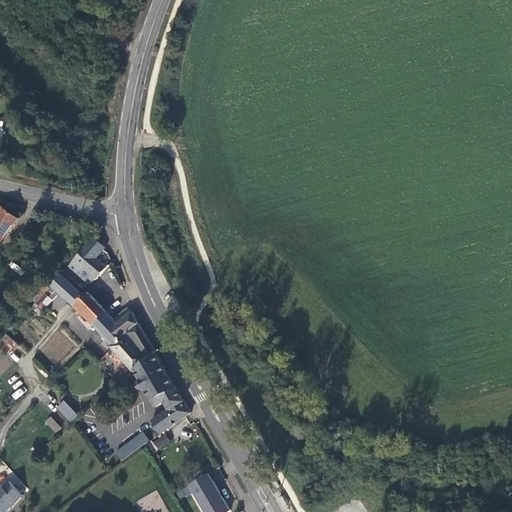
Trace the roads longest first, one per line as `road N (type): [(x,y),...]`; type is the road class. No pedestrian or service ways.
road 1 (secondary): [(278,511),(153,305)]
road 2 (secondary): [(153,305),(264,511)]
road 3 (secondary): [(126,214),(128,137),(144,50)]
road 4 (secondary): [(0,187),(126,214)]
